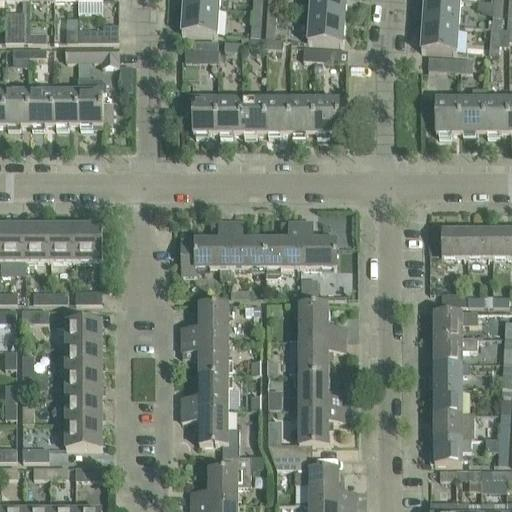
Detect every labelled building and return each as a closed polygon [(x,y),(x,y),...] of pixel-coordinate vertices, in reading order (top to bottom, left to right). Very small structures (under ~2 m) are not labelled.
[(31,5),(30,0),(6,0),(6,5),(23,5),(23,18),(6,19),(6,49),(31,48),(31,40),(31,5)] [(220,14),(220,0),(185,0),(184,11),(220,14)] [(263,17),(263,0),(253,0),(253,16),(263,17)] [(278,17),(278,0),(268,0),(268,17),(278,17)] [(346,22),(347,0),(311,0),(311,20),(346,22)] [(459,31),(461,4),(426,2),(424,28),(459,31)] [(478,5),(477,14),(493,21),(494,7),(478,5)] [(502,34),(504,7),(494,7),(493,21),(493,25),(491,33),(502,34)] [(218,41),(220,14),(184,11),(182,38),(186,39),(186,38),(214,40),(214,41),(218,41)] [(261,44),(263,17),(253,16),(251,43),(261,44)] [(276,45),(278,17),(268,17),(266,44),(268,44),(276,45)] [(344,50),(346,23),(346,22),(311,20),(309,47),(313,48),(313,47),(340,49),(340,50),(344,50)] [(457,58),(459,31),(424,28),(422,55),(423,56),(426,56),(454,57),(453,58),(457,58)] [(120,48),(119,30),(104,30),(104,36),(80,36),(79,48),(120,48)] [(501,51),(502,34),(491,33),(490,61),(499,61),(501,51)] [(510,47),(510,35),(507,34),(502,34),(501,51),(509,52),(510,47)] [(79,48),(80,36),(67,36),(67,48),(79,48)] [(47,39),(31,40),(31,48),(48,48),(47,39)] [(266,44),(261,44),(251,43),(250,52),(267,53),(268,44),(266,44)] [(285,45),(276,45),(268,44),(267,53),(284,55),(285,45)] [(195,46),(195,55),(195,56),(219,56),(219,46),(195,46)] [(243,49),(225,49),(225,58),(243,58),(243,49)] [(315,67),(316,54),(305,53),(305,67),(315,67)] [(31,63),(31,54),(14,54),(14,63),(31,63)] [(47,54),(31,54),(31,63),(47,63),(47,54)] [(79,68),(79,54),(68,54),(68,68),(79,68)] [(120,70),(119,54),(79,54),(79,68),(80,77),(88,76),(88,67),(104,67),(104,71),(120,70)] [(349,56),(316,54),(315,67),(323,68),(348,69),(349,56)] [(219,68),(219,56),(195,56),(195,55),(186,55),(186,67),(219,68)] [(461,77),(462,64),(430,62),(429,75),(461,77)] [(474,65),(462,64),(461,77),(474,78),(474,65)] [(323,68),(315,67),(315,78),(323,78),(323,68)] [(104,107),(104,97),(92,97),(91,85),(78,85),(79,97),(79,131),(82,131),(82,134),(94,134),(94,131),(104,131),(104,127),(115,127),(115,107),(104,107)] [(433,91),(422,91),(422,104),(434,104),(433,91)] [(486,138),(485,104),(486,94),(473,94),(474,104),(461,104),(461,138),(464,138),(464,142),(476,142),(476,138),(486,138)] [(31,131),(31,97),(6,97),(6,131),(9,131),(9,134),(21,134),(21,131),(31,131)] [(55,131),(55,97),(31,97),(31,131),(34,131),(34,134),(46,134),(46,131),(55,131)] [(79,97),(55,97),(55,131),(58,131),(58,134),(70,134),(70,131),(79,131),(79,97)] [(219,139),(219,104),(194,104),(194,139),(197,139),(197,142),(209,142),(209,139),(219,139)] [(243,139),(243,104),(219,104),(219,139),(222,139),(222,142),(234,142),(234,139),(243,139)] [(267,139),(267,104),(243,104),(243,139),(246,139),(246,142),(258,142),(258,139),(267,139)] [(292,139),(292,104),(267,104),(267,139),(270,139),(270,142),(282,142),(282,139),(292,139)] [(315,139),(315,104),(292,104),(292,139),(295,139),(295,142),(307,142),(307,139),(315,139)] [(348,122),(348,105),(315,104),(315,139),(318,139),(318,142),(330,142),(330,139),(341,139),(340,123),(348,122)] [(461,138),(461,104),(436,104),(436,138),(439,138),(439,142),(451,142),(451,138),(461,138)] [(510,138),(509,104),(485,104),(486,138),(488,138),(488,142),(500,142),(500,138),(510,138)] [(232,274),(232,227),(212,227),(212,244),(183,244),(183,280),(197,280),(197,274),(221,274),(221,283),(224,285),(232,285),(232,274)] [(266,274),(266,245),(243,245),(243,227),(232,227),(232,274),(266,274)] [(302,273),(302,227),(282,227),(282,239),(280,239),(280,245),(266,245),(266,274),(266,284),(278,283),(282,281),(284,277),(284,273),(302,273)] [(313,227),(302,227),(302,273),(337,273),(337,244),(313,245),(313,227)] [(0,266),(25,267),(25,231),(0,230),(0,266)] [(50,267),(51,231),(25,231),(25,267),(50,267)] [(76,267),(76,231),(51,231),(50,267),(76,267)] [(103,267),(103,231),(76,231),(76,267),(103,267)] [(511,262),(511,235),(494,236),(494,263),(511,262)] [(468,263),(468,236),(443,236),(443,263),(468,263)] [(494,263),(494,236),(468,236),(468,263),(494,263)] [(77,310),(103,310),(103,296),(77,296),(77,310)] [(17,298),(0,297),(0,309),(17,310),(17,298)] [(50,310),(50,298),(33,298),(33,310),(50,310)] [(68,298),(50,298),(50,310),(68,309),(68,298)] [(443,298),(443,311),(466,312),(466,299),(443,298)] [(485,312),(485,302),(468,302),(468,312),(485,312)] [(510,312),(510,302),(494,302),(494,312),(510,312)] [(229,310),(220,310),(200,310),(200,334),(182,334),(183,346),(229,345),(229,310)] [(328,334),(328,311),(300,310),(300,345),(346,345),(346,334),(328,334)] [(15,315),(0,315),(0,328),(15,329),(15,315)] [(48,329),(48,316),(22,315),(22,329),(48,329)] [(478,317),(462,317),(435,317),(435,343),(463,343),(462,330),(478,330),(478,317)] [(103,327),(83,327),(66,327),(66,353),(103,354),(103,327)] [(478,343),(463,343),(435,343),(435,355),(431,355),(431,368),(463,368),(463,356),(478,356),(478,343)] [(229,380),(229,345),(183,346),(183,363),(200,363),(200,380),(229,380)] [(346,345),(300,345),(290,345),(291,380),(300,380),(328,380),(328,357),(346,357),(346,345)] [(103,378),(103,354),(66,353),(66,378),(103,378)] [(16,374),(16,357),(4,357),(4,374),(16,374)] [(22,361),(22,379),(34,378),(34,361),(22,361)] [(252,366),(252,381),(262,381),(261,366),(252,366)] [(268,366),(268,381),(279,381),(279,366),(268,366)] [(471,368),(463,368),(431,368),(431,393),(435,393),(435,394),(463,393),(463,380),(471,380),(471,368)] [(511,393),(511,392),(511,376),(504,376),(503,393),(511,393)] [(34,396),(34,378),(22,379),(22,396),(34,396)] [(103,403),(103,378),(66,378),(66,404),(103,403)] [(229,416),(229,380),(200,380),(200,404),(182,403),(182,416),(229,416)] [(328,404),(328,380),(300,380),(300,416),(346,416),(346,404),(328,404)] [(4,390),(4,407),(16,407),(16,390),(4,390)] [(463,419),(463,393),(435,394),(435,419),(463,419)] [(251,401),(251,415),(262,415),(261,401),(251,401)] [(511,419),(511,403),(502,402),(502,419),(511,419)] [(103,429),(103,403),(66,404),(66,429),(103,429)] [(16,425),(16,407),(4,407),(4,425),(16,425)] [(22,412),(22,429),(34,429),(34,412),(22,412)] [(229,435),(229,416),(182,416),(182,426),(200,427),(200,450),(223,451),(223,464),(240,464),(240,435),(229,435)] [(345,427),(346,416),(300,416),(300,451),(269,451),(273,463),(312,463),(312,451),(328,451),(328,427),(345,427)] [(463,444),(463,419),(435,419),(435,444),(463,444)] [(501,428),(500,444),(509,444),(510,428),(501,428)] [(103,455),(103,429),(66,429),(66,455),(103,455)] [(472,444),(463,444),(435,444),(435,470),(463,470),(463,457),(472,457),(472,444)] [(508,461),(509,444),(500,444),(499,460),(508,461)] [(0,454),(0,466),(16,466),(16,455),(0,454)] [(22,466),(49,466),(49,455),(22,455),(22,466)] [(339,475),(312,474),(312,463),(273,463),(278,474),(296,475),(296,489),(310,490),(310,510),(357,510),(357,498),(339,498),(339,475)] [(266,464),(240,464),(223,464),(223,474),(210,474),(210,498),(192,498),(192,511),(239,511),(239,492),(251,492),(251,474),(270,475),(266,464)] [(18,473),(1,473),(1,485),(18,485),(18,473)] [(52,485),(52,473),(34,473),(34,485),(52,485)] [(69,473),(52,473),(52,485),(69,485),(69,473)] [(103,485),(103,484),(103,473),(75,473),(75,485),(103,485)] [(457,484),(457,475),(440,475),(440,484),(457,484)] [(481,485),(481,475),(465,475),(465,484),(481,485)] [(507,484),(507,475),(491,475),(491,484),(507,484)]
